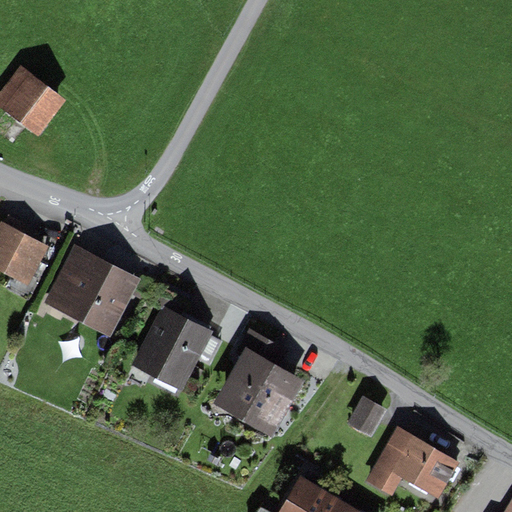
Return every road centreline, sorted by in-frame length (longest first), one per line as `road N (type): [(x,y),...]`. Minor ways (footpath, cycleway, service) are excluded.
road 1 (residential): [(511,452),(109,221)]
road 2 (unclassified): [(259,0),(168,172),(109,221)]
